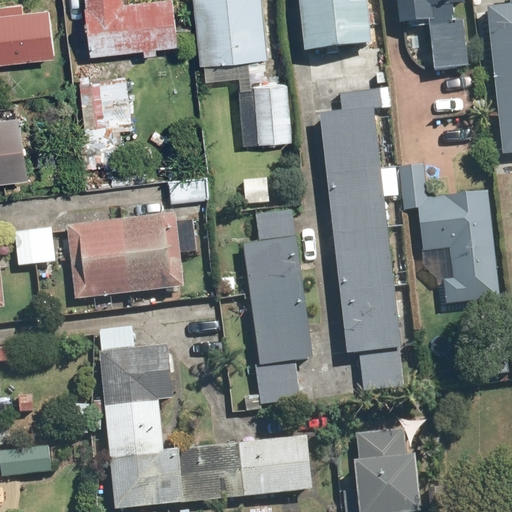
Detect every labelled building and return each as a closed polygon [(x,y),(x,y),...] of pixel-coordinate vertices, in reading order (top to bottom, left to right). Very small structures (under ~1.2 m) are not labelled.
[(180,44),(174,0),(141,0),(125,2),(124,0),(87,0),(88,7),(85,7),(91,55),(180,44)] [(269,56),(261,0),(194,0),(203,64),(269,56)] [(372,45),(367,0),(301,0),(306,51),(372,45)] [(457,22),(456,6),(466,5),(465,0),(398,0),(401,25),(430,22),(434,71),(470,68),(466,21),(457,22)] [(511,0),(510,0),(511,6),(488,9),(505,149),(511,147),(511,0)] [(0,62),(55,56),(49,8),(0,14),(0,62)] [(171,73),(170,57),(129,61),(131,86),(161,83),(160,74),(171,73)] [(134,130),(127,77),(81,83),(87,128),(100,127),(101,134),(134,130)] [(293,141),(290,83),(255,85),(259,143),(293,141)] [(403,348),(376,109),(384,108),(382,89),(341,94),(343,112),(320,114),(347,354),(359,353),(363,392),(400,387),(395,349),(403,348)] [(0,181),(28,178),(19,116),(0,118),(0,181)] [(500,300),(490,191),(427,197),(424,166),(400,168),(404,212),(418,210),(422,252),(450,250),(453,278),(444,279),(446,305),(500,300)] [(207,198),(204,175),(170,180),(172,203),(207,198)] [(268,180),(241,180),(242,207),(269,207),(268,180)] [(313,358),(294,211),(257,216),(260,243),(243,245),(259,366),(255,366),(260,404),(302,399),(297,360),(313,358)] [(184,287),(175,214),(68,226),(76,299),(184,287)] [(53,279),(48,231),(14,235),(17,268),(35,266),(36,281),(53,279)] [(136,346),(134,328),(102,331),(104,350),(136,346)] [(91,369),(92,340),(78,339),(77,369),(91,369)] [(0,361),(11,361),(10,346),(0,346),(0,361)] [(168,346),(99,353),(115,509),(312,489),(307,437),(163,451),(158,399),(173,398),(168,346)] [(420,511),(414,454),(407,455),(404,429),(357,434),(360,460),(353,461),(356,487),(343,488),(346,511),(420,511)] [(51,471),(49,447),(0,451),(0,468),(1,477),(51,471)]
